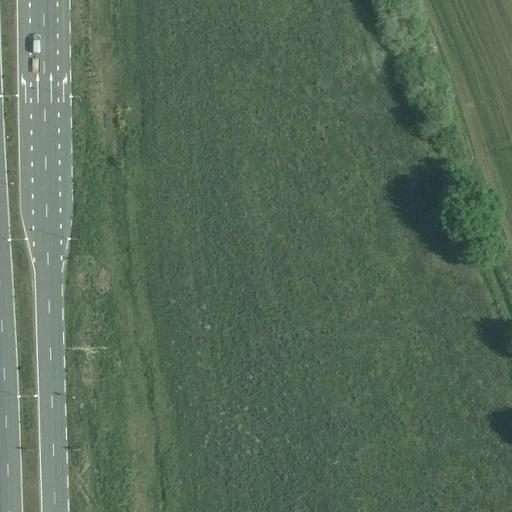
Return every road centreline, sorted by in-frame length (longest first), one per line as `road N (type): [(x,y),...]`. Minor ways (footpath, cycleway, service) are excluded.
road 1 (primary): [(54,511),(45,0)]
road 2 (primary): [(0,300),(6,511)]
